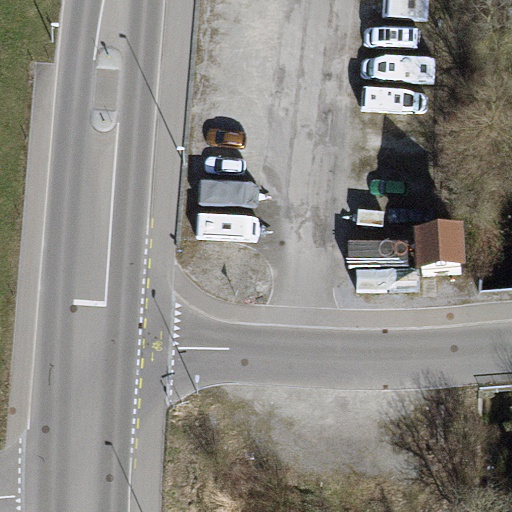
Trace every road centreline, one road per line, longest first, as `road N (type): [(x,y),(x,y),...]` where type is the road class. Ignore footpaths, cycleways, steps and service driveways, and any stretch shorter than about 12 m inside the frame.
road 1 (unclassified): [(511,352),(393,358),(88,349)]
road 2 (secondary): [(88,349),(118,0)]
road 3 (secondary): [(80,496),(88,349)]
